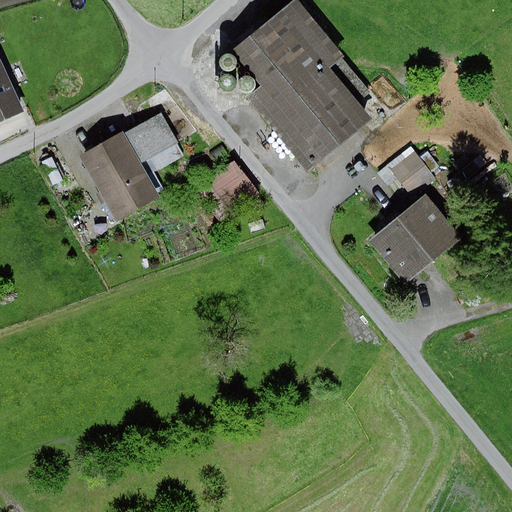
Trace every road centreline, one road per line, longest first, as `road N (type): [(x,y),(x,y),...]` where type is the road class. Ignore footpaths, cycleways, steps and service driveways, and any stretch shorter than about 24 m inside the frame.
road 1 (track): [(119,0),(511,472)]
road 2 (residential): [(0,151),(164,54),(229,0)]
